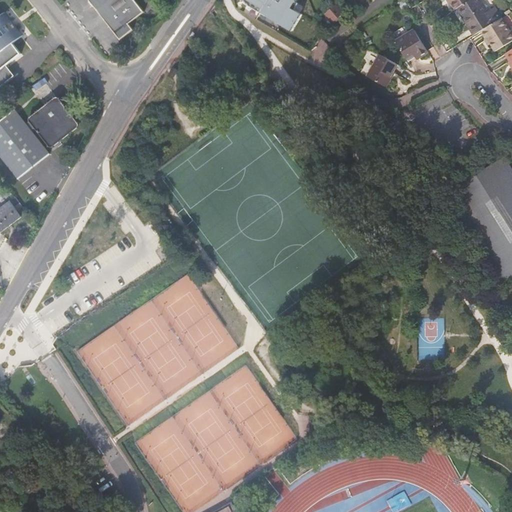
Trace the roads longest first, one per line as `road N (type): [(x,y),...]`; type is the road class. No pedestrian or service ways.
road 1 (residential): [(127,104),(0,327)]
road 2 (unclassified): [(43,0),(127,104)]
road 3 (residential): [(511,116),(505,99),(469,72),(460,79),(465,96),(496,118)]
road 4 (residential): [(203,0),(127,104)]
